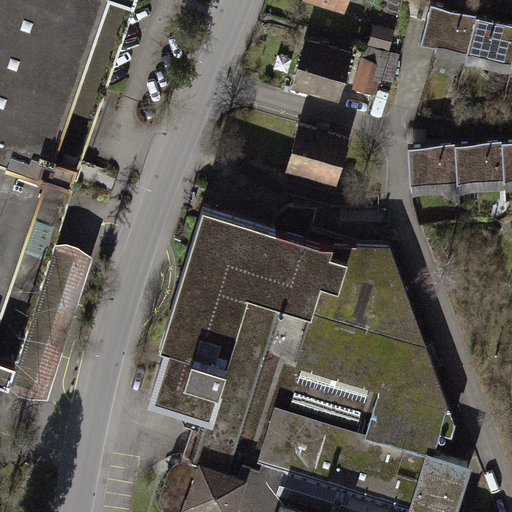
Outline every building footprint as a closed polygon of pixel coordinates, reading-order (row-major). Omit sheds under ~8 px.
[(0,0),(0,362),(7,366),(49,238),(131,3),(131,0),(0,0)] [(309,0),(349,12),(352,0),(309,0)] [(475,54),(485,19),(438,7),(428,42),(475,54)] [(511,25),(485,19),(475,54),(511,63),(511,25)] [(317,35),(305,80),(356,93),(367,49),(317,35)] [(300,132),(293,176),(349,185),(356,141),(300,132)] [(511,158),(511,143),(463,147),(465,191),(511,186),(511,158)] [(463,147),(417,149),(418,192),(465,191),(463,147)] [(324,238),(208,203),(147,393),(202,408),(191,448),(179,484),(175,494),(169,511),(450,511),(468,457),(441,447),(453,413),(391,238),(324,238)] [(49,238),(7,366),(3,378),(16,391),(32,396),(54,392),(96,254),(84,243),(69,240),(49,238)]
